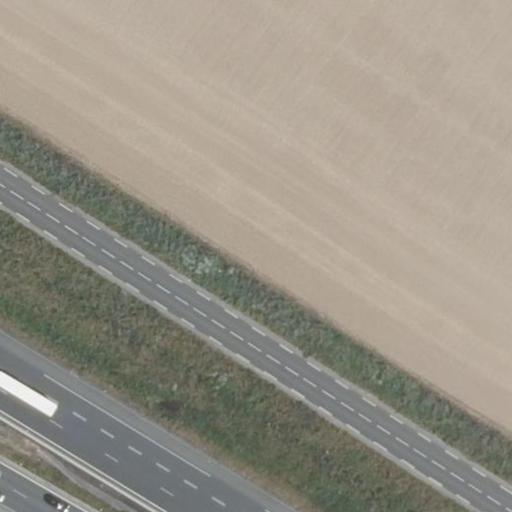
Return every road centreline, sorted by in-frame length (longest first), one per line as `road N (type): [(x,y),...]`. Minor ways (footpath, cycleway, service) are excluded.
road 1 (tertiary): [(511,511),(0,182)]
road 2 (trunk): [(206,511),(0,385)]
